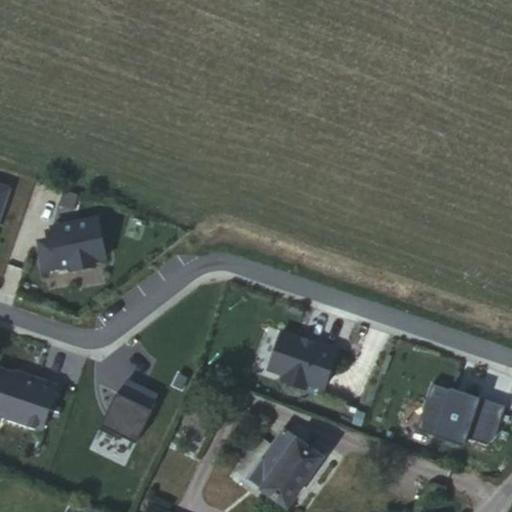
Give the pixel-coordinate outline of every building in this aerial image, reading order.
[(0,224),(12,186),(0,182),(0,224)] [(109,261),(99,214),(56,222),(50,239),(37,241),(42,270),(71,264),(73,272),(98,268),(97,263),(109,261)] [(340,346),(284,328),(271,372),(284,375),(282,382),(308,391),(310,385),(327,391),(340,346)] [(0,416),(45,432),(60,384),(0,364),(0,416)] [(137,443),(159,394),(127,379),(121,393),(116,391),(99,426),(137,443)] [(506,408),(433,383),(418,429),(467,446),(470,438),(488,445),(498,436),(506,408)] [(287,505),(322,455),(282,428),(270,446),(247,477),(287,505)] [(270,446),(257,437),(234,468),(247,477),(270,446)] [(139,511),(165,511),(143,503),(139,511)]
